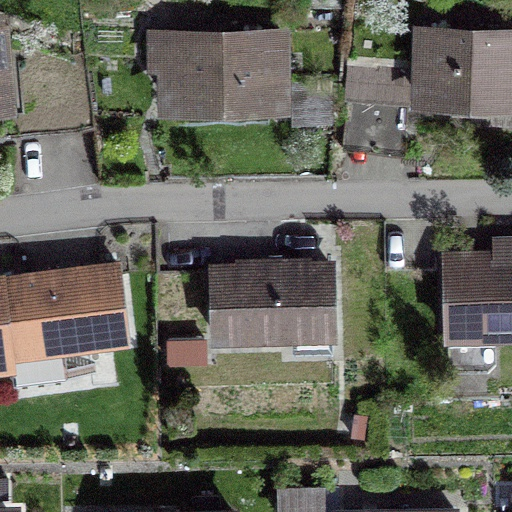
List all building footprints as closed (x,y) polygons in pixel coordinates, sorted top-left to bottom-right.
[(181,35),(153,36),(153,63),(167,63),(168,102),(280,100),(279,34),(226,35),(226,27),(215,26),(204,25),(191,26),(180,28),(181,35)] [(511,34),(423,31),(420,97),(511,100),(511,34)] [(0,104),(5,104),(8,131),(95,124),(89,53),(2,61),(0,36),(0,104)] [(412,69),(350,64),(345,126),(406,131),(412,69)] [(330,81),(297,81),(297,122),(329,122),(330,81)] [(495,254),(445,255),(447,334),(495,333),(495,331),(511,330),(511,237),(495,237),(495,254)] [(243,267),(213,268),(214,333),(333,331),(331,266),(302,266),(302,260),(243,261),(243,267)] [(0,275),(0,274),(0,362),(11,361),(9,351),(126,337),(117,263),(1,277),(0,275)] [(338,511),(338,487),(282,487),(281,511),(455,511),(456,511),(434,511),(338,511)]
